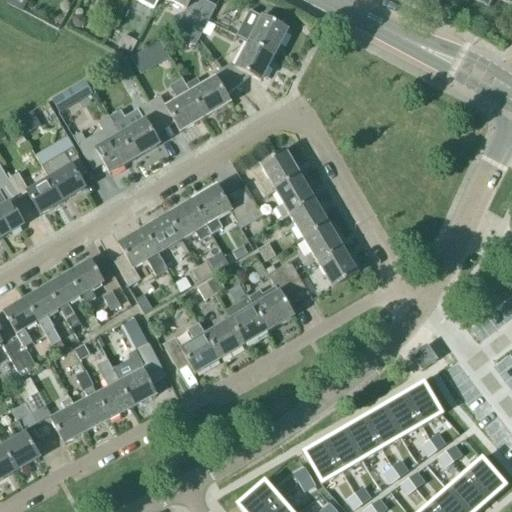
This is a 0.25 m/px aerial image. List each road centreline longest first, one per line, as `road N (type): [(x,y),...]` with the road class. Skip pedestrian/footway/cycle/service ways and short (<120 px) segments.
road 1 (residential): [(0,511),(397,288)]
road 2 (residential): [(0,289),(289,112)]
road 3 (residential): [(189,490),(373,375),(416,326)]
road 4 (residential): [(416,326),(475,241),(511,141)]
road 5 (residential): [(397,288),(309,133),(289,112)]
road 6 (secondary): [(383,31),(511,108)]
road 7 (secondary): [(511,85),(437,45),(383,31)]
